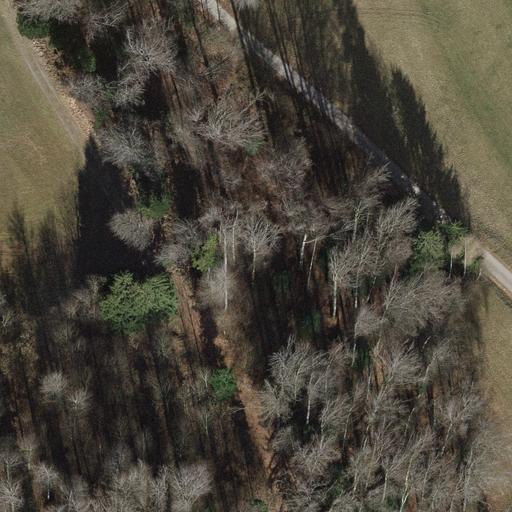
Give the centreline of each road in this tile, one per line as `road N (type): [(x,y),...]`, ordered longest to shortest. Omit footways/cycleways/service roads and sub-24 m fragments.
road 1 (track): [(6,0),(33,58),(229,374),(293,511)]
road 2 (track): [(210,0),(511,282)]
